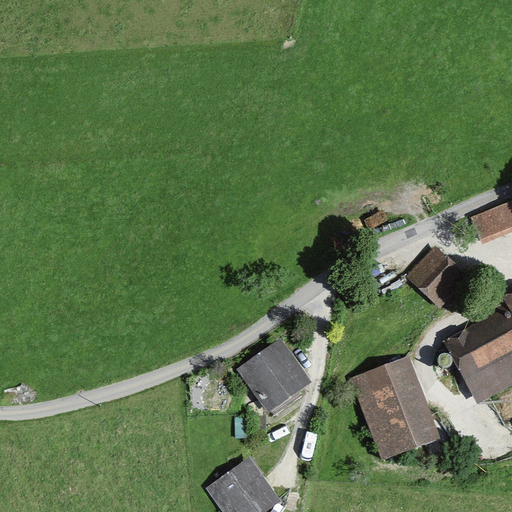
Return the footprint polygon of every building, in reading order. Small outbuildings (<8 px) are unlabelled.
[(511,203),(468,220),(476,241),(511,227),(511,203)] [(434,303),(456,280),(429,254),(407,277),(434,303)] [(511,296),(476,317),(480,325),(445,345),(469,387),(498,371),(496,367),(511,358),(511,296)] [(239,371),(260,401),(296,376),(275,346),(239,371)] [(347,378),(379,459),(418,444),(387,363),(347,378)] [(209,491),(224,511),(242,511),(267,495),(246,465),(209,491)]
